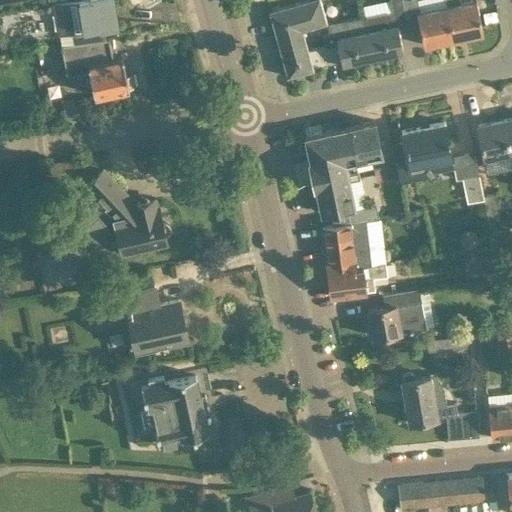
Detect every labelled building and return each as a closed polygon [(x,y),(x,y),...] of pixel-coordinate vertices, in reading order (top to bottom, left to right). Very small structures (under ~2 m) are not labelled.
[(105,37),(103,26),(118,24),(118,23),(117,23),(112,0),(54,0),(52,0),(58,35),(72,32),(74,41),(74,42),(105,37)] [(302,0),(269,9),(281,53),(287,76),(314,68),(313,66),(330,62),(326,45),(325,45),(325,44),(308,49),(302,29),(326,21),(320,0),(302,0)] [(446,3),(454,38),(483,32),(476,0),(466,0),(460,1),(460,0),(443,0),(444,3),(446,3)] [(444,3),(416,8),(424,44),(454,38),(446,3),(444,3)] [(403,49),(399,29),(394,9),(388,11),(387,10),(365,14),(365,16),(368,28),(373,55),(403,49)] [(342,62),(373,55),(368,28),(365,16),(362,16),(362,15),(328,22),(329,24),(327,24),(329,32),(322,34),(325,44),(325,45),(326,45),(330,62),(341,60),(342,62)] [(89,69),(91,76),(95,95),(96,95),(96,93),(133,85),(130,73),(126,73),(122,56),(121,56),(121,57),(113,59),(108,37),(105,38),(105,37),(74,42),(74,41),(61,44),(61,47),(67,74),(89,69)] [(511,116),(503,118),(510,150),(511,155),(510,155),(511,162),(511,116)] [(481,144),(483,155),(510,150),(503,118),(477,124),(481,144)] [(374,119),(349,125),(356,158),(358,169),(372,166),(370,156),(382,154),(374,119)] [(430,176),(432,171),(430,160),(452,156),(449,140),(445,121),(401,130),(403,139),(404,142),(392,144),(401,182),(430,176)] [(345,160),(356,158),(349,125),(304,134),(310,159),(310,160),(343,152),(345,160)] [(349,178),(348,172),(358,169),(356,158),(345,160),(343,152),(310,160),(310,159),(308,159),(314,187),(316,186),(315,185),(349,178)] [(75,172),(74,159),(49,162),(50,175),(75,172)] [(481,183),(476,162),(454,167),(456,178),(462,176),(464,187),(481,183)] [(140,246),(146,244),(166,239),(164,234),(166,234),(168,233),(169,231),(170,229),(170,228),(170,227),(170,226),(170,225),(169,224),(168,223),(167,222),(167,221),(165,221),(164,220),(161,220),(158,206),(155,207),(155,205),(153,206),(153,207),(149,208),(148,207),(146,207),(147,209),(142,210),(140,201),(133,203),(102,169),(78,191),(90,204),(91,203),(97,209),(91,215),(95,219),(87,221),(91,238),(115,232),(120,253),(123,252),(124,254),(127,255),(129,256),(131,256),(133,256),(135,255),(136,253),(138,251),(139,249),(140,246)] [(321,211),(330,209),(331,213),(356,208),(356,207),(354,204),(349,178),(315,185),(316,186),(321,211)] [(500,219),(495,193),(484,195),(489,221),(500,219)] [(366,217),(366,218),(378,216),(376,206),(370,203),(356,207),(356,208),(359,219),(366,217)] [(331,213),(331,223),(359,219),(356,208),(331,213)] [(423,222),(423,216),(420,211),(414,210),(410,214),(409,220),(412,224),(418,225),(423,222)] [(331,223),(331,224),(322,225),(327,259),(354,257),(355,265),(385,261),(383,246),(378,241),(368,242),(366,218),(366,217),(359,219),(331,223)] [(497,230),(500,246),(511,244),(511,237),(510,228),(497,230)] [(45,258),(67,253),(62,233),(40,238),(45,258)] [(462,249),(467,282),(498,277),(493,244),(462,249)] [(327,259),(331,293),(374,288),(373,275),(386,273),(385,261),(355,265),(354,257),(327,259)] [(179,298),(160,302),(153,304),(149,285),(105,295),(109,313),(125,310),(126,315),(121,316),(127,344),(132,343),(134,349),(187,337),(179,298)] [(383,292),(385,304),(367,307),(372,335),(392,331),(392,332),(425,326),(418,286),(383,292)] [(466,334),(426,338),(427,351),(432,351),(433,355),(467,351),(466,334)] [(498,352),(507,351),(505,335),(496,336),(498,352)] [(64,357),(48,359),(50,376),(64,374),(63,365),(65,365),(64,357)] [(457,412),(455,400),(446,402),(443,384),(439,385),(437,373),(415,376),(414,374),(411,371),(403,372),(402,376),(406,405),(403,408),(404,415),(408,417),(409,421),(457,412)] [(212,388),(208,372),(196,375),(196,373),(165,380),(164,375),(148,378),(149,384),(141,385),(146,407),(152,406),(155,421),(154,421),(159,443),(209,432),(200,391),(212,388)] [(511,434),(511,400),(487,403),(491,436),(511,434)] [(477,411),(462,412),(464,436),(479,435),(477,411)] [(488,474),(473,476),(475,500),(490,499),(488,474)] [(473,476),(459,477),(462,501),(475,500),(473,476)] [(459,477),(446,478),(449,502),(462,501),(459,477)] [(446,478),(433,479),(435,503),(449,502),(446,478)] [(433,479),(418,481),(421,504),(435,503),(433,479)] [(421,504),(418,481),(398,483),(403,505),(421,504)] [(259,511),(316,511),(309,490),(294,495),(290,482),(247,495),(251,508),(258,506),(259,511)]
